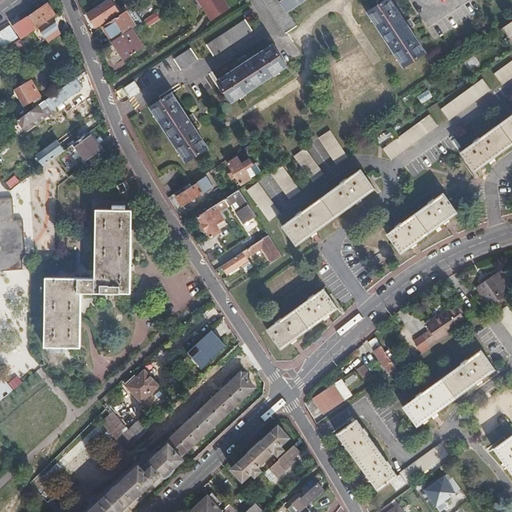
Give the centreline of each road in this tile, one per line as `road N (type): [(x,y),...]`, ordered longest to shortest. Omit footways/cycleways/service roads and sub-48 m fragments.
road 1 (residential): [(66,0),(147,189),(284,394)]
road 2 (residential): [(371,311),(328,243),(391,199),(396,161),(511,89)]
road 3 (residential): [(158,511),(284,394)]
road 4 (residential): [(371,311),(416,274),(499,235)]
road 5 (residential): [(284,394),(354,511)]
road 6 (residential): [(284,394),(371,311)]
